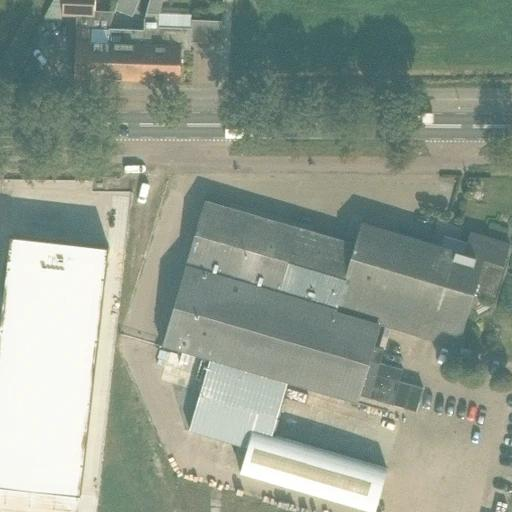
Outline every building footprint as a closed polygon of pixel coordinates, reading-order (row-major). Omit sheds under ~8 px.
[(61,0),(61,17),(93,18),(93,0),(61,0)] [(117,0),(116,3),(130,8),(133,0),(117,0)] [(144,32),(144,34),(143,81),(179,82),(180,50),(189,50),(190,28),(158,27),(158,14),(162,0),(148,0),(143,20),(143,32),(144,32)] [(74,78),(107,80),(108,45),(108,31),(108,30),(76,29),(75,42),(74,78)] [(108,31),(108,45),(107,80),(143,81),(144,34),(144,32),(143,32),(108,31)] [(199,221),(162,345),(211,359),(190,431),(247,448),(240,473),(373,511),(374,511),(386,470),(272,436),(287,384),(357,404),(359,396),(415,412),(423,389),(399,382),(403,371),(379,364),(383,350),(374,348),(381,323),(459,347),(475,294),(496,300),(502,279),(508,260),(505,259),(510,245),(470,233),(466,244),(443,237),(440,247),(360,223),(354,245),(204,202),(199,221)] [(12,255),(0,361),(0,505),(60,511),(84,511),(111,266),(12,255)]
